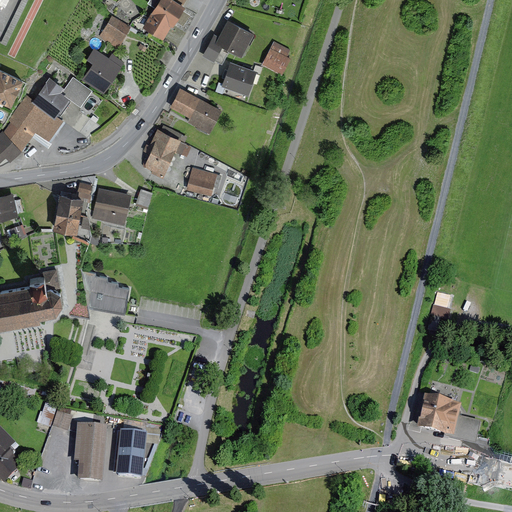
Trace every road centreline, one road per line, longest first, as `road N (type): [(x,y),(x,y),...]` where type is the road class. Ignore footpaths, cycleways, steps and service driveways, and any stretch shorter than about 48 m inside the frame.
road 1 (motorway): [(404,0),(280,511)]
road 2 (motorway): [(311,511),(435,0)]
road 3 (residential): [(200,484),(230,338),(344,0)]
road 4 (track): [(384,455),(493,0)]
road 5 (tertiary): [(200,484),(384,455),(511,476)]
road 6 (tertiary): [(0,180),(82,167),(125,147),(218,0)]
road 7 (track): [(511,329),(477,324),(447,334),(432,349),(399,439),(384,455)]
road 8 (track): [(367,197),(346,282),(341,386)]
road 9 (track): [(511,509),(381,473),(384,455)]
